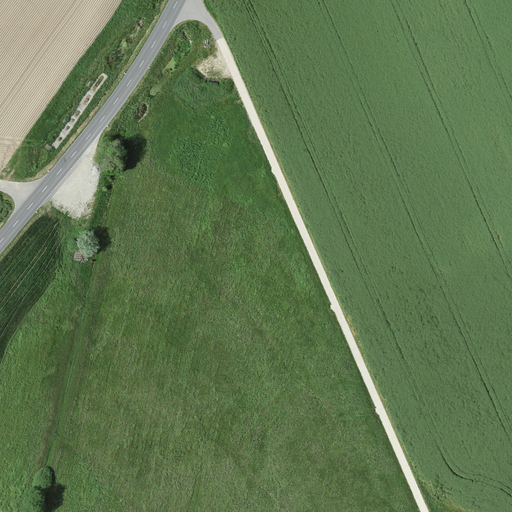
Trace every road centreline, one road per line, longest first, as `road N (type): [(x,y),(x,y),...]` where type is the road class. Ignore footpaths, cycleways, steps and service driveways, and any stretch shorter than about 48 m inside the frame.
road 1 (track): [(189,0),(219,38),(424,511)]
road 2 (secondary): [(177,0),(130,81),(0,241)]
